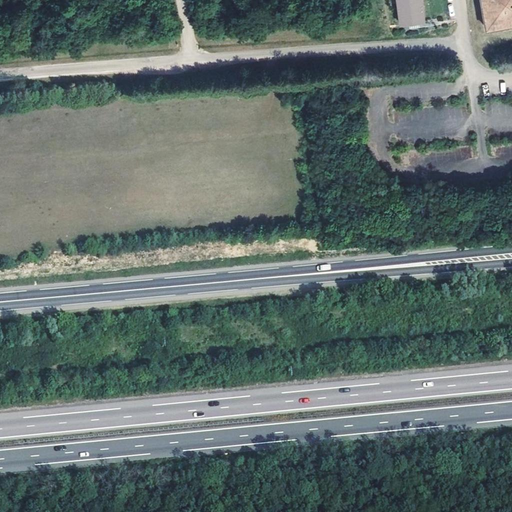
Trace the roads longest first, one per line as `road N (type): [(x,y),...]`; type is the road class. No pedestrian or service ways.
road 1 (motorway): [(0,459),(511,409)]
road 2 (motorway): [(511,379),(0,429)]
road 3 (secondary): [(511,254),(0,301)]
road 4 (unclassified): [(192,59),(464,42)]
road 5 (unclassified): [(0,74),(192,59)]
